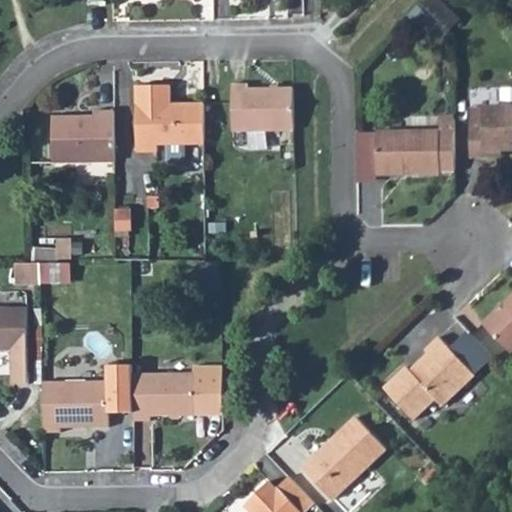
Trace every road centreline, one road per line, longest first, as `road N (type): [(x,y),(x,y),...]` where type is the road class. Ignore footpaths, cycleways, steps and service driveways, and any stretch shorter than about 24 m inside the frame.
road 1 (residential): [(0,120),(37,79),(90,50),(301,42),(341,83),(346,242)]
road 2 (residential): [(346,242),(261,324),(261,427),(192,492),(35,491),(0,454)]
road 3 (residential): [(346,242),(469,239)]
